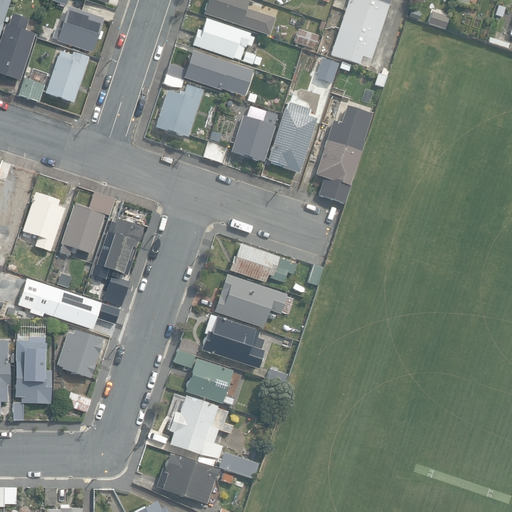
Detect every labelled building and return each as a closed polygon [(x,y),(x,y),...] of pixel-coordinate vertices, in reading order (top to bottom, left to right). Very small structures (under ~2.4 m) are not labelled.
[(0,0),(0,32),(10,0),(0,0)] [(249,29),(262,33),(265,25),(251,20),(253,14),(245,11),(248,0),(207,0),(203,14),(248,29),(249,29)] [(348,0),(330,55),(368,68),(390,0),(348,0)] [(343,0),(333,0),(331,8),(340,10),(343,0)] [(495,15),(502,18),(505,8),(498,6),(495,15)] [(56,41),(92,53),(103,19),(67,7),(60,27),(56,26),(52,38),(56,39),(56,41)] [(414,19),(416,13),(408,11),(406,17),(414,19)] [(0,37),(0,75),(19,82),(35,35),(24,31),(28,20),(11,14),(8,26),(4,25),(0,37)] [(428,26),(444,31),(447,20),(431,16),(428,26)] [(252,64),(259,66),(262,58),(245,52),(244,54),(241,54),(243,47),(245,48),(246,45),(250,47),(253,38),(249,37),(250,33),(206,19),(202,32),(196,30),(191,46),(252,65),(252,64)] [(292,43),(315,50),(320,37),(296,29),(292,43)] [(487,43),(507,49),(509,44),(489,38),(487,43)] [(44,94),(73,103),(88,57),(72,52),(71,55),(60,51),(58,57),(56,56),(44,94)] [(169,65),(166,75),(183,80),(184,79),(220,91),(220,89),(243,97),(251,72),(192,52),(186,71),(169,65)] [(321,82),(332,86),(340,62),(332,59),(330,65),(327,64),(321,82)] [(373,85),(382,88),(388,70),(382,67),(380,74),(377,73),(373,85)] [(183,80),(166,75),(163,84),(171,87),(181,88),(183,80)] [(18,96),(39,102),(44,85),(23,78),(18,96)] [(167,131),(187,138),(202,90),(186,85),(182,96),(166,91),(154,128),(167,132),(167,131)] [(254,104),(256,95),(248,93),(246,102),(254,104)] [(326,111),(343,116),(348,99),(332,94),(326,111)] [(282,169),(298,174),(316,119),(308,117),(310,110),(288,103),(285,109),(284,109),(267,161),(283,166),(282,169)] [(230,152),(262,163),(275,126),(273,126),(277,115),(263,111),(260,117),(262,118),(261,122),(242,116),(230,152)] [(234,118),(218,112),(209,137),(226,143),(234,118)] [(332,120),(314,175),(347,187),(367,129),(356,125),(353,131),(347,129),(348,125),(332,120)] [(203,157),(220,164),(227,147),(209,140),(203,157)] [(0,162),(0,178),(6,181),(12,163),(1,160),(0,162)] [(0,253),(6,255),(15,227),(18,228),(31,191),(0,180),(0,222),(2,223),(0,228),(0,253)] [(88,207),(108,213),(113,196),(93,190),(88,207)] [(34,247),(49,252),(64,209),(57,207),(59,201),(34,193),(22,231),(38,237),(34,247)] [(59,252),(68,255),(71,248),(91,254),(104,215),(88,210),(89,208),(75,203),(75,205),(72,204),(59,244),(62,244),(59,252)] [(90,275),(104,280),(106,276),(108,276),(110,271),(121,275),(122,271),(127,273),(142,228),(129,224),(132,216),(124,213),(121,221),(115,219),(110,233),(107,232),(95,266),(93,265),(90,275)] [(269,278),(283,282),(286,273),(293,275),(296,264),(279,258),(279,256),(239,243),(235,256),(233,256),(228,270),(265,282),(268,274),(270,275),(269,278)] [(307,283),(317,287),(322,268),(313,265),(307,283)] [(57,283),(67,286),(71,275),(61,271),(57,283)] [(226,274),(213,312),(262,328),(268,310),(279,314),(286,294),(226,274)] [(125,290),(129,280),(117,276),(114,285),(90,277),(85,291),(117,302),(121,288),(125,290)] [(43,314),(92,330),(101,303),(39,283),(29,313),(42,317),(43,314)] [(200,350),(258,369),(264,350),(260,349),(263,339),(257,337),(258,332),(255,331),(255,329),(210,314),(203,333),(205,334),(200,350)] [(56,328),(63,330),(66,323),(59,321),(56,328)] [(190,331),(193,323),(188,321),(185,329),(190,331)] [(95,332),(111,337),(114,327),(98,322),(95,332)] [(55,367),(90,378),(99,350),(102,339),(73,329),(72,333),(67,331),(55,367)] [(21,403),(50,404),(51,370),(45,370),(46,335),(29,335),(29,340),(16,340),(14,397),(21,397),(21,403)] [(182,337),(177,349),(194,356),(199,344),(182,337)] [(0,401),(7,402),(7,385),(8,385),(9,363),(7,363),(7,340),(0,340),(0,401)] [(190,367),(194,356),(177,349),(173,360),(190,367)] [(222,402),(231,405),(233,398),(223,395),(232,370),(195,358),(184,391),(221,404),(222,402)] [(266,379),(283,385),(287,375),(270,370),(266,379)] [(65,405),(86,412),(90,399),(70,391),(65,405)] [(197,460),(212,465),(214,458),(217,459),(222,445),(213,443),(217,429),(229,434),(232,425),(223,422),(227,411),(216,408),(216,406),(184,395),(179,413),(174,411),(167,430),(172,432),(168,444),(199,454),(197,460)] [(12,402),(7,402),(0,401),(0,420),(11,421),(12,402)] [(13,420),(23,421),(23,403),(13,403),(13,420)] [(161,490),(206,504),(214,479),(215,480),(218,469),(212,467),(173,454),(173,455),(169,453),(164,468),(162,468),(156,487),(162,489),(161,490)] [(218,468),(252,479),(256,466),(234,459),(235,457),(223,453),(218,468)] [(220,480),(230,483),(233,476),(223,473),(220,480)] [(0,506),(3,507),(3,504),(16,504),(16,487),(0,486),(0,506)] [(44,505),(55,505),(55,488),(44,488),(44,505)] [(168,511),(165,507),(160,509),(156,500),(134,511),(168,511)]
